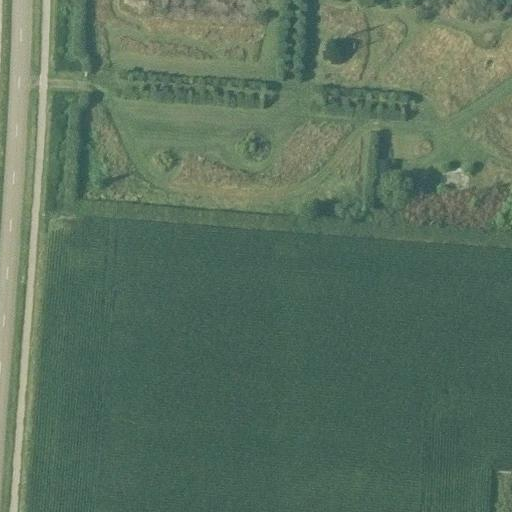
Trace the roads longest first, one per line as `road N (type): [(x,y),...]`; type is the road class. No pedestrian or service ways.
road 1 (track): [(84,89),(108,98),(148,179),(169,189),(287,196),(327,179),(366,130),(452,128),(511,86)]
road 2 (unclassified): [(0,367),(21,0)]
